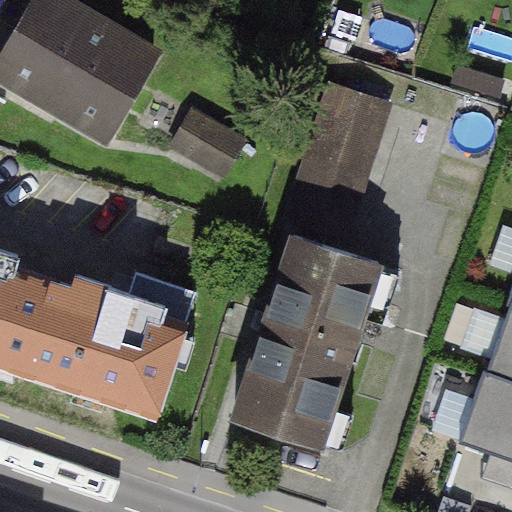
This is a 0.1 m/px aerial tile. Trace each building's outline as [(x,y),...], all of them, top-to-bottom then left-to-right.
[(168,55),(65,0),(29,0),(0,55),(0,94),(114,155),(168,55)] [(180,142),(215,160),(230,130),(195,112),(180,142)] [(398,264),(276,226),(211,430),(333,468),(398,264)] [(0,374),(9,377),(39,284),(0,271),(0,374)] [(9,377),(149,422),(179,329),(39,284),(9,377)] [(511,313),(487,384),(511,392),(511,313)] [(511,392),(487,384),(463,454),(511,470),(511,392)] [(511,511),(511,490),(495,484),(484,511),(511,511)]
